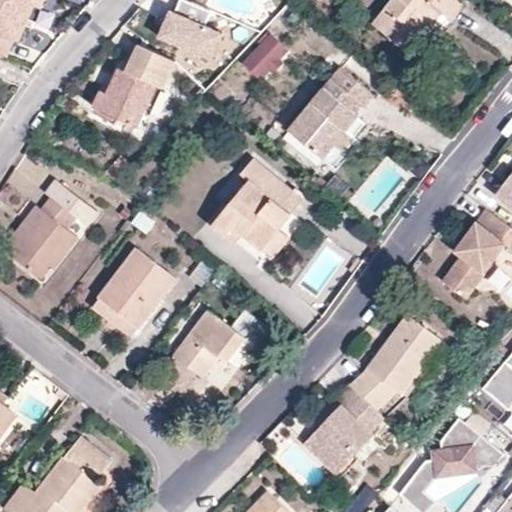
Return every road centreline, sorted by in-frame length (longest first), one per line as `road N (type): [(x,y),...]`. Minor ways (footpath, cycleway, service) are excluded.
road 1 (residential): [(201,471),(322,343),(511,102)]
road 2 (residential): [(0,313),(201,471)]
road 3 (residential): [(114,0),(0,148)]
